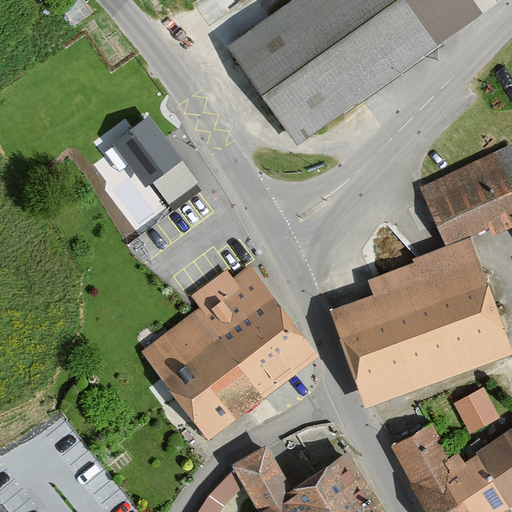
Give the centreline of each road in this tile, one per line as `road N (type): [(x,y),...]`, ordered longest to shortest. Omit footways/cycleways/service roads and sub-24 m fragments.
road 1 (residential): [(511,20),(319,209),(274,239)]
road 2 (tertiary): [(108,0),(169,77),(274,239)]
road 3 (residential): [(349,395),(229,456),(180,511)]
road 4 (tertiary): [(274,239),(349,395)]
road 5 (tertiary): [(349,395),(404,511)]
